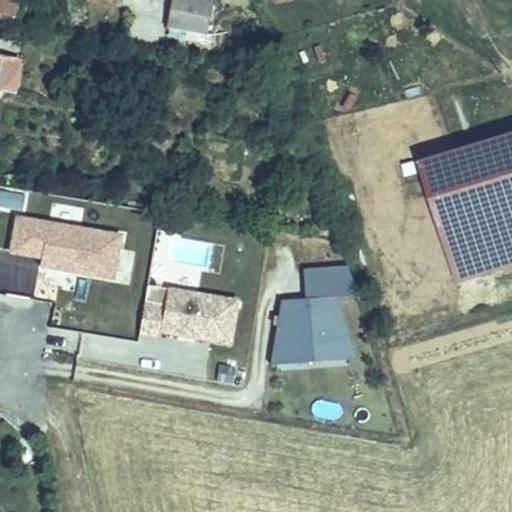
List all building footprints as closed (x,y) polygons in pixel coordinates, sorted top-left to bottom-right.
[(11,15),(13,0),(6,0),(4,14),(11,15)] [(200,27),(205,0),(203,0),(174,0),(171,22),(200,27)] [(22,64),(0,59),(0,90),(17,94),(22,64)] [(0,206),(23,210),(25,195),(0,191),(0,206)] [(113,280),(121,237),(17,218),(11,253),(42,258),(40,267),(113,280)] [(120,250),(116,281),(129,283),(133,252),(120,250)] [(355,359),(335,298),(357,296),(347,266),(304,270),(306,299),(282,300),(271,365),(301,363),(304,347),(321,346),(326,361),(355,359)] [(42,288),(81,295),(85,277),(45,270),(42,288)] [(230,344),(237,301),(168,289),(165,307),(145,304),(140,333),(161,337),(162,332),(230,344)] [(50,325),(51,302),(32,301),(31,324),(50,325)]
